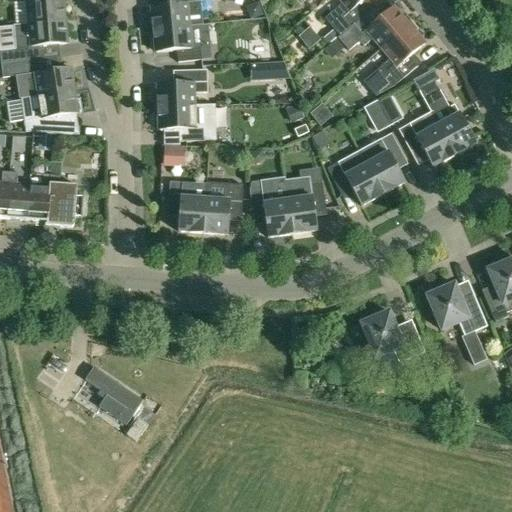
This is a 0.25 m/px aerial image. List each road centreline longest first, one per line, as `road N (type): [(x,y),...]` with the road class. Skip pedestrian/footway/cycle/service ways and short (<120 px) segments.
road 1 (residential): [(127,280),(313,285),(511,177)]
road 2 (residential): [(511,145),(481,67),(432,0)]
road 3 (residential): [(122,141),(103,105),(89,0)]
road 4 (residential): [(122,141),(128,102),(120,0)]
road 5 (residential): [(127,280),(122,141)]
road 6 (residential): [(0,271),(127,280)]
